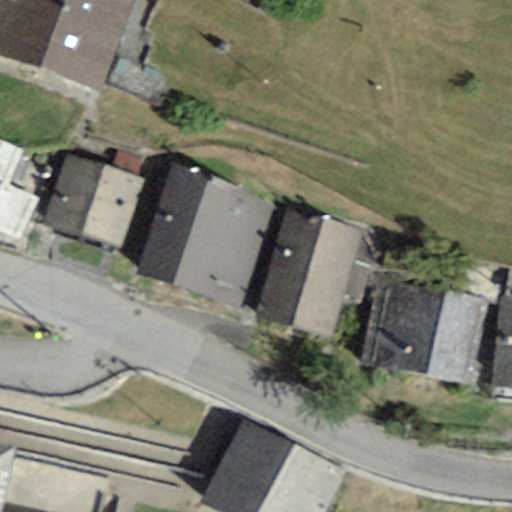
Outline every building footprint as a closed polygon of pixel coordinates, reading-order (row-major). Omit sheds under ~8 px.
[(0,0),(0,57),(38,72),(65,0),(0,0)] [(134,0),(65,0),(38,72),(98,94),(134,0)] [(21,152),(0,143),(0,231),(18,239),(35,199),(6,186),(21,152)] [(143,178),(67,154),(42,224),(117,249),(143,178)] [(274,207),(172,170),(135,272),(237,309),(274,207)] [(363,231),(288,208),(254,314),(330,338),(363,231)] [(482,298),(385,283),(376,281),(363,366),(468,383),(482,298)] [(511,293),(504,293),(491,384),(511,386),(511,293)] [(326,511),(346,473),(242,421),(200,504),(216,511),(326,511)] [(0,511),(15,447),(0,443),(0,511)]
